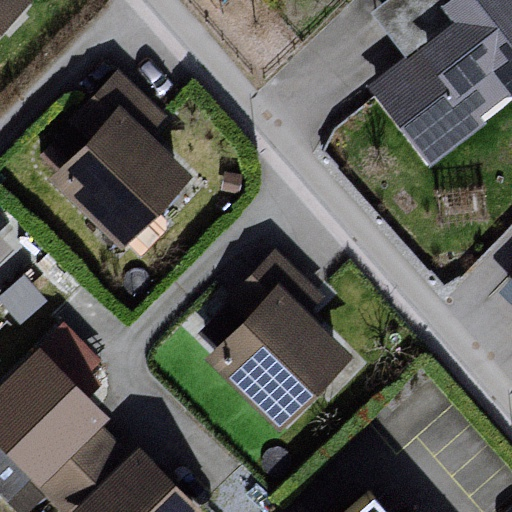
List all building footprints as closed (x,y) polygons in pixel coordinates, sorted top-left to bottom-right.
[(0,0),(0,22),(21,0),(0,0)] [(511,76),(511,19),(497,0),(429,0),(427,17),(404,30),(399,54),(363,81),(416,150),(511,76)] [(175,173),(100,105),(28,185),(103,253),(175,173)] [(222,321),(187,352),(264,423),(328,357),(290,310),(311,295),(264,254),(219,294),(222,321)] [(21,345),(0,366),(0,448),(52,507),(113,449),(21,345)] [(183,511),(113,449),(51,511),(183,511)] [(358,511),(337,488),(310,511),(358,511)]
